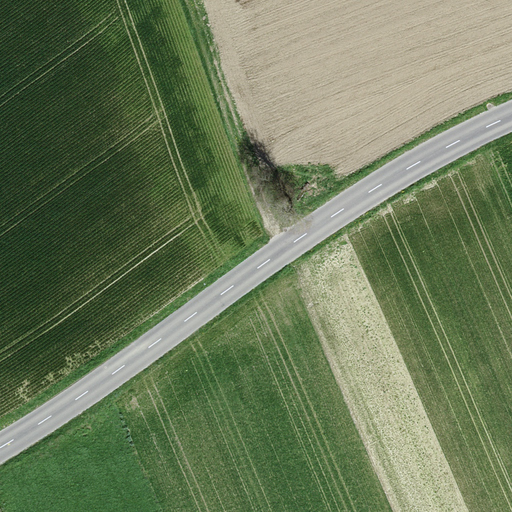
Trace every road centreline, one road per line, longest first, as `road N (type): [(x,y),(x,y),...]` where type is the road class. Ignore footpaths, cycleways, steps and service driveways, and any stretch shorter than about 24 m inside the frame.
road 1 (tertiary): [(0,446),(285,245),(511,115)]
road 2 (track): [(285,245),(254,190),(188,0)]
